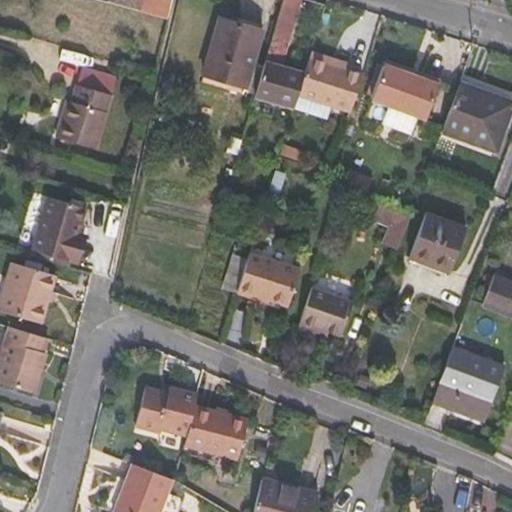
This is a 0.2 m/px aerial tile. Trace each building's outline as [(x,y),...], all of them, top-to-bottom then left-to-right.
[(107,0),(108,0),(139,9),(141,0),(107,0)] [(172,0),(141,0),(139,9),(168,17),(172,0)] [(281,0),(266,56),(281,60),(299,0),(281,0)] [(204,72),(244,84),(260,29),(220,17),(204,72)] [(331,65),(332,59),(311,53),(304,73),(298,94),(350,110),(362,75),(331,65)] [(298,94),(304,73),(264,61),(254,96),(294,108),(298,94)] [(58,135),(94,146),(115,76),(82,66),(72,100),(68,99),(58,135)] [(414,123),(423,127),(437,87),(420,82),(418,85),(401,79),(403,75),(382,68),(368,106),(414,123)] [(511,92),(462,74),(459,83),(511,103),(507,118),(511,119),(511,92)] [(507,118),(511,103),(459,83),(442,129),(494,149),(507,118)] [(232,136),(228,151),(236,154),(241,139),(232,136)] [(45,195),(29,248),(71,260),(79,232),(75,231),(83,206),(45,195)] [(383,242),(395,247),(410,216),(363,197),(357,213),(389,226),(383,242)] [(410,255),(449,270),(465,228),(425,213),(410,255)] [(285,302),(297,266),(249,250),(245,264),(237,291),(255,297),(257,293),(285,302)] [(233,261),(224,288),(237,293),(237,291),(245,264),(233,261)] [(0,297),(0,310),(40,322),(54,275),(10,263),(0,297)] [(480,305),(511,317),(511,286),(491,278),(480,305)] [(340,334),(353,301),(311,286),(299,321),(325,330),(340,334)] [(322,337),(325,330),(299,321),(296,328),(322,337)] [(43,353),(39,352),(44,336),(7,326),(0,349),(0,382),(31,391),(43,353)] [(484,422),(505,367),(453,347),(432,402),(484,422)] [(160,431),(161,428),(188,436),(195,408),(199,393),(170,386),(169,393),(147,387),(137,425),(160,431)] [(238,458),(248,422),(195,408),(188,436),(186,445),(238,458)] [(255,457),(264,460),(266,451),(256,449),(255,457)] [(180,511),(186,500),(169,493),(174,479),(134,464),(115,511),(180,511)] [(308,511),(314,492),(262,478),(253,511),(308,511)]
